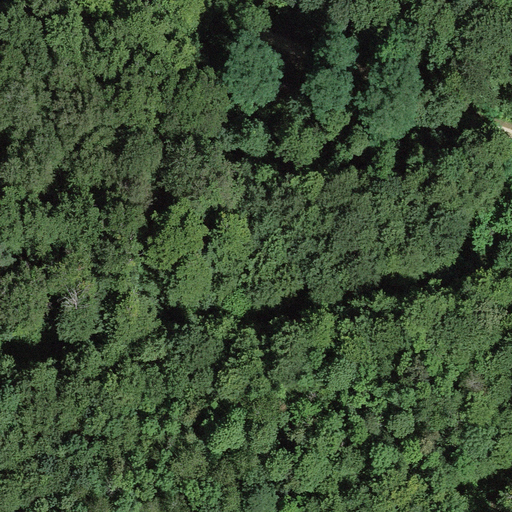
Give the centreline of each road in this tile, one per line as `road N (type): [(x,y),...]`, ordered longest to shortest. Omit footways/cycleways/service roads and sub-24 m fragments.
road 1 (track): [(511,281),(363,309),(68,346),(0,363)]
road 2 (track): [(184,0),(408,98),(511,131)]
